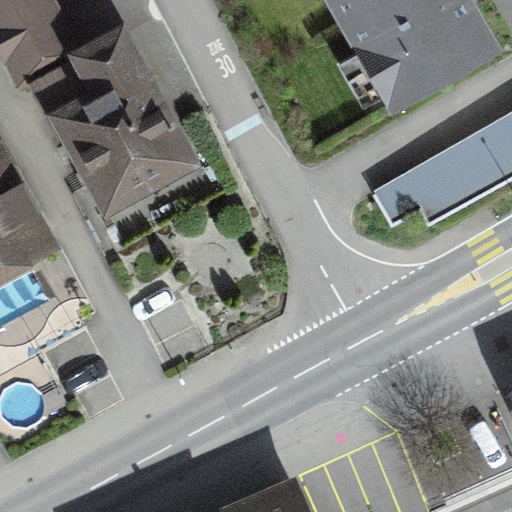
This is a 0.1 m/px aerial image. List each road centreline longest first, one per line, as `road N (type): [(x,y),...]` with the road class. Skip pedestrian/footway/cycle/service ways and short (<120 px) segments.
road 1 (residential): [(181,0),(362,339)]
road 2 (primary): [(362,339),(37,511)]
road 3 (primary): [(511,257),(362,339)]
